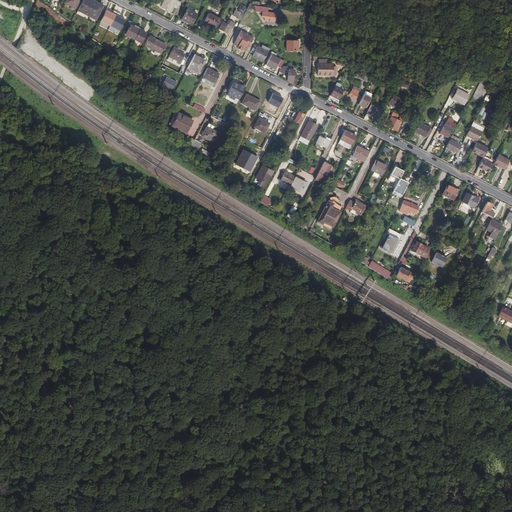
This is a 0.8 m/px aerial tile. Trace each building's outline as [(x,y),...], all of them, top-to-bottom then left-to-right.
[(80,0),(66,0),(65,3),(76,9),(80,0)] [(91,0),(83,0),(78,11),(96,19),(102,6),(91,0)] [(177,0),(175,0),(164,0),(161,7),(170,13),(177,0)] [(253,7),(255,12),(260,12),(260,15),(262,15),(262,17),(264,17),(264,21),(275,22),(276,14),(267,12),(267,8),(259,7),(252,6),(253,7)] [(197,14),(187,9),(181,20),(191,25),(197,14)] [(107,10),(101,21),(110,26),(116,15),(107,10)] [(241,21),(244,14),(235,10),(233,14),(238,17),(237,18),(241,21)] [(204,22),(216,28),(220,20),(208,13),(204,22)] [(116,15),(110,26),(120,31),(126,20),(116,15)] [(229,31),(231,27),(233,23),(228,21),(227,23),(228,24),(228,25),(223,22),(219,29),(227,34),(229,31)] [(147,34),(140,30),(134,27),(131,25),(126,35),(142,44),(147,34)] [(114,33),(106,30),(103,28),(101,33),(105,35),(104,38),(110,41),(114,33)] [(244,34),(240,32),(234,44),(238,46),(237,47),(242,50),(242,48),(246,50),(253,38),(249,36),(244,34)] [(99,44),(102,40),(94,35),(92,39),(99,44)] [(149,36),(144,45),(161,53),(165,45),(155,40),(155,39),(149,36)] [(297,50),(297,46),(297,41),(287,41),(287,50),(297,50)] [(252,56),(263,61),(270,49),(262,46),(261,49),(257,47),(252,56)] [(179,64),(184,54),(178,51),(179,50),(174,47),(168,60),(176,64),(176,63),(179,64)] [(189,64),(188,68),(198,73),(205,61),(194,55),(193,59),(189,64)] [(277,67),(281,68),(282,66),(284,62),(271,55),(266,65),(275,70),(277,67)] [(334,64),(318,63),(318,76),(333,76),(334,64)] [(281,68),(279,72),(283,74),(287,66),(282,66),(281,68)] [(207,68),(203,77),(214,83),(219,74),(207,68)] [(289,70),(287,81),(292,83),(296,84),(297,75),(294,75),(294,70),(289,70)] [(365,75),(356,73),(356,76),(364,78),(363,80),(370,81),(371,76),(369,76),(369,75),(365,74),(365,75)] [(407,81),(397,79),(394,84),(408,87),(408,85),(406,84),(407,81)] [(239,100),(245,88),(239,85),(238,86),(233,83),(227,95),(229,97),(229,98),(234,100),(235,98),(239,100)] [(336,83),(329,96),(338,100),(343,90),(339,88),(340,85),(336,83)] [(360,89),(354,86),(348,96),(355,100),(358,94),(357,94),(360,89)] [(469,95),(457,89),(452,99),(464,105),(469,95)] [(273,93),(268,102),(278,108),(284,98),(273,93)] [(242,104),(255,110),(259,101),(247,95),(242,104)] [(370,98),(363,95),(358,104),(365,108),(370,98)] [(404,101),(393,95),(388,104),(400,110),(401,108),(403,109),(405,104),(403,103),(404,101)] [(380,110),(371,105),(367,113),(376,118),(380,110)] [(304,115),(298,112),(297,113),(294,111),(291,117),(294,119),(293,121),(299,124),(304,115)] [(192,121),(178,114),(172,126),(186,134),(192,121)] [(450,139),(453,134),(452,133),(456,124),(452,123),(454,120),(449,117),(447,120),(443,127),(439,134),(450,139)] [(269,124),(259,118),(254,127),(264,133),(269,124)] [(401,125),(401,124),(399,123),(400,121),(393,118),(389,126),(398,131),(401,125)] [(411,122),(404,119),(401,124),(401,125),(408,128),(411,122)] [(317,126),(308,122),(301,136),(310,141),(317,126)] [(428,137),(432,129),(430,128),(430,127),(420,122),(415,132),(425,138),(426,136),(428,137)] [(484,128),(472,122),(471,126),(482,132),(484,128)] [(482,132),(471,126),(466,136),(477,142),(482,132)] [(217,132),(206,127),(201,137),(212,142),(217,132)] [(339,143),(351,149),(357,138),(352,135),(348,133),(344,131),(339,143)] [(320,145),(326,149),(330,142),(318,136),(315,143),(316,143),(315,145),(319,147),(320,145)] [(194,140),(191,146),(198,149),(201,143),(194,140)] [(461,145),(450,140),(446,147),(457,153),(461,145)] [(483,157),(488,148),(477,142),(472,151),(483,157)] [(352,156),(364,162),(369,152),(357,146),(352,156)] [(243,149),(235,164),(251,172),(258,157),(243,149)] [(452,163),(458,165),(461,157),(456,155),(452,163)] [(509,161),(498,155),(493,165),(498,168),(499,167),(504,170),(509,161)] [(376,159),(370,170),(381,176),(387,165),(376,159)] [(493,165),(482,159),(478,167),(489,173),(493,165)] [(324,162),(314,181),(321,185),(325,179),(323,177),(325,173),(327,174),(332,165),(327,163),(324,162)] [(268,169),(262,166),(255,178),(261,181),(259,186),(264,188),(271,176),(265,173),(268,169)] [(399,179),(399,178),(403,171),(395,167),(390,175),(399,179)] [(290,186),(295,177),(285,172),(281,181),(290,186)] [(290,186),(290,187),(301,193),(306,183),(295,177),(290,186)] [(399,179),(393,191),(401,195),(407,183),(399,178),(399,179)] [(343,188),(345,183),(338,180),(336,185),(343,188)] [(447,184),(441,195),(445,197),(452,201),(458,190),(447,184)] [(478,198),(466,192),(461,202),(473,208),(478,198)] [(260,203),(267,207),(270,200),(264,197),(260,203)] [(350,200),(344,210),(347,209),(350,211),(351,209),(356,212),(356,213),(361,215),(366,205),(356,200),(354,202),(350,200)] [(333,204),(328,201),(317,222),(322,225),(323,223),(332,227),(340,213),(331,208),(333,204)] [(418,207),(403,201),(399,211),(406,214),(408,211),(415,214),(418,207)] [(481,213),(491,219),(495,211),(490,208),(492,205),(487,202),(481,213)] [(296,208),(292,206),(287,216),(291,218),(296,208)] [(412,226),(414,222),(404,217),(402,221),(412,226)] [(488,237),(494,240),(502,226),(491,220),(490,221),(488,225),(486,230),(491,232),(488,237)] [(390,230),(381,248),(391,253),(400,235),(390,230)] [(428,248),(416,242),(411,250),(423,257),(428,248)] [(496,249),(491,247),(486,258),(489,260),(491,255),(493,256),(496,249)] [(431,262),(441,268),(446,258),(436,253),(431,262)] [(357,260),(368,267),(370,264),(370,263),(367,261),(368,259),(363,257),(362,258),(359,256),(359,257),(357,260)] [(370,264),(368,267),(389,280),(391,277),(383,272),(382,274),(379,272),(380,270),(370,264)] [(410,273),(400,267),(395,276),(405,281),(410,273)] [(394,279),(393,281),(406,289),(407,287),(394,279)] [(497,316),(511,324),(511,312),(502,307),(497,316)]
